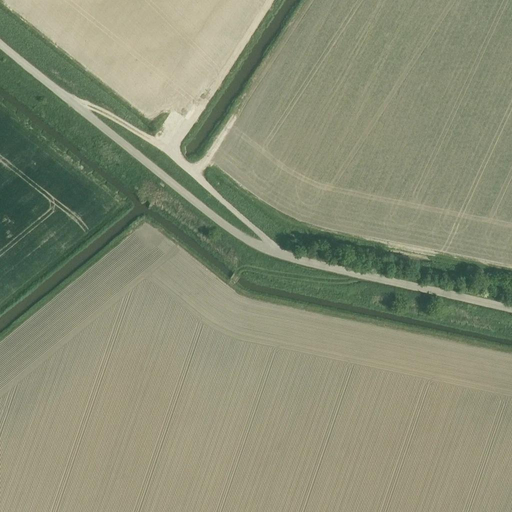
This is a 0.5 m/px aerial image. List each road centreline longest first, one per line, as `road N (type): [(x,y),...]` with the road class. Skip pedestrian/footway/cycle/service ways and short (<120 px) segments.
road 1 (unclassified): [(511,309),(258,246),(0,43)]
road 2 (track): [(169,152),(270,0)]
road 3 (track): [(169,152),(286,256)]
